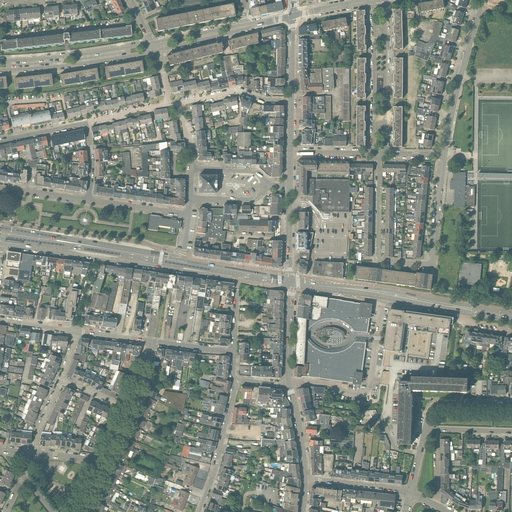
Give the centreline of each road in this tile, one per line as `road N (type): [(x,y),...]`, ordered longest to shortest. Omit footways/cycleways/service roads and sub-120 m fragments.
road 1 (residential): [(378,153),(377,255),(428,263),(444,155)]
road 2 (residential): [(444,155),(482,0)]
road 3 (tertiary): [(0,70),(156,51)]
road 4 (tertiary): [(152,43),(0,61)]
road 5 (residential): [(385,153),(383,0)]
road 6 (residential): [(371,0),(372,153)]
road 7 (residential): [(200,511),(236,380)]
road 8 (residential): [(96,260),(229,271)]
road 9 (primary): [(335,289),(462,313)]
road 10 (primary): [(463,305),(335,289)]
